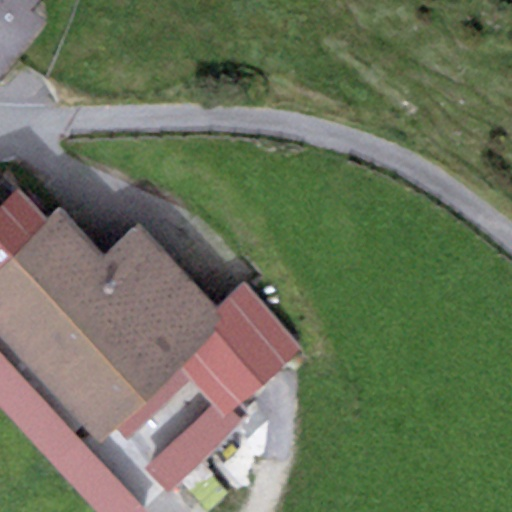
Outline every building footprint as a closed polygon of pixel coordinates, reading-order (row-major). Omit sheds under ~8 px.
[(0,0),(0,52),(35,12),(22,0),(0,0)] [(0,301),(100,412),(109,404),(179,341),(196,360),(228,396),(231,393),(292,338),(243,283),(218,306),(142,222),(105,255),(60,206),(48,217),(19,184),(0,200),(0,301)] [(196,360),(179,341),(109,404),(126,422),(196,360)] [(0,383),(119,511),(137,511),(146,504),(0,345),(0,383)] [(246,409),(231,393),(228,396),(152,461),(170,481),(246,409)]
